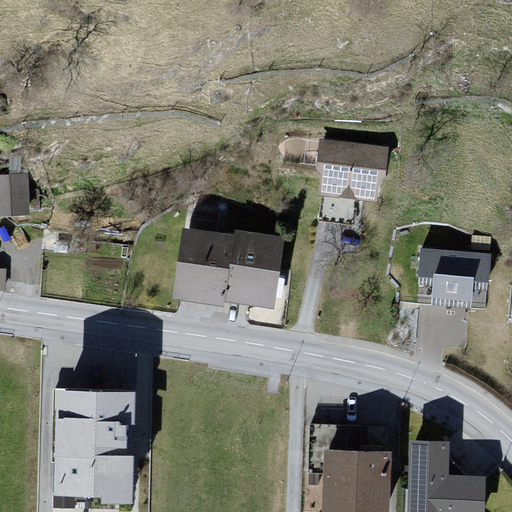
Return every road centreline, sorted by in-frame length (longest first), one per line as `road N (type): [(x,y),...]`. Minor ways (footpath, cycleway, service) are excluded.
road 1 (tertiary): [(511,442),(463,403),(390,371),(221,338),(0,309)]
road 2 (unknown): [(293,511),(298,405),(317,355),(332,218)]
road 3 (unknown): [(390,371),(389,511)]
